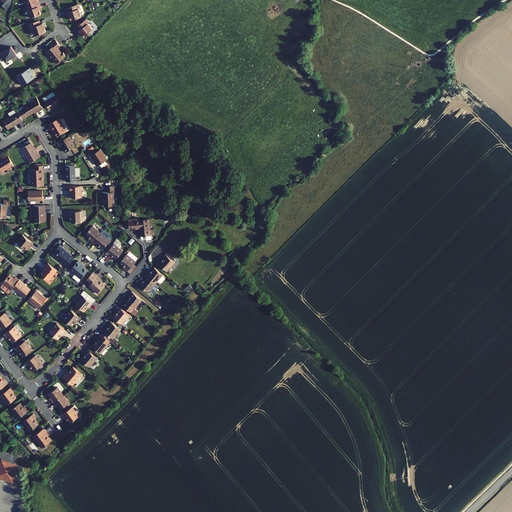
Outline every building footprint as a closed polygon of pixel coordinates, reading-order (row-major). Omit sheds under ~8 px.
[(41,12),(39,5),(41,4),(39,0),(35,0),(26,3),(27,7),(28,7),(30,15),(41,12)] [(79,2),(67,6),(68,12),(70,11),(72,18),(82,15),(80,7),(81,6),(80,2),(79,2)] [(94,28),(89,22),(90,21),(87,17),(76,26),(80,30),(81,29),(86,35),(94,28)] [(41,18),(31,21),(33,29),(35,28),(37,33),(48,30),(45,21),(42,21),(41,18)] [(47,50),(57,62),(67,54),(63,50),(62,50),(59,46),(61,44),(57,39),(51,43),(53,45),(47,50)] [(0,53),(5,61),(17,54),(11,45),(0,52),(0,53)] [(15,76),(21,85),(35,77),(30,68),(15,76)] [(56,94),(54,91),(44,97),(45,101),(56,94)] [(62,105),(56,94),(45,101),(50,109),(57,105),(58,107),(62,105)] [(44,108),(38,98),(24,107),(25,108),(19,112),(23,119),(29,115),(40,109),(41,111),(44,108)] [(19,111),(3,120),(8,128),(24,120),(23,119),(19,112),(19,111)] [(60,117),(49,124),(52,130),(53,129),(57,135),(67,129),(60,117)] [(75,146),(69,136),(58,142),(61,146),(62,145),(66,152),(75,146)] [(31,143),(22,148),(31,163),(41,157),(37,150),(36,151),(34,147),(31,143)] [(108,161),(101,149),(92,155),(99,166),(108,161)] [(0,169),(1,168),(3,171),(10,167),(11,168),(15,166),(8,155),(5,157),(5,158),(0,161),(0,169)] [(44,165),(36,166),(37,169),(31,169),(32,186),(44,185),(44,180),(43,180),(43,173),(44,173),(44,165)] [(75,165),(66,165),(66,181),(76,181),(75,165)] [(82,186),(69,187),(69,191),(71,191),(71,198),(82,198),(82,186)] [(114,187),(107,187),(107,192),(102,192),(102,196),(106,196),(106,205),(115,205),(114,187)] [(43,196),(42,191),(28,191),(29,200),(44,200),(44,196),(43,196)] [(45,222),(45,211),(33,211),(34,222),(45,222)] [(82,223),(82,211),(69,212),(69,216),(71,216),(71,223),(82,223)] [(127,220),(128,230),(135,229),(134,227),(139,227),(139,229),(140,237),(140,238),(141,239),(142,240),(143,240),(150,240),(150,236),(149,231),(148,220),(138,220),(138,219),(127,220)] [(90,240),(93,242),(101,232),(93,225),(85,234),(91,238),(90,240)] [(110,240),(101,232),(93,242),(96,245),(97,243),(103,248),(110,240)] [(30,246),(32,243),(21,234),(15,242),(25,250),(29,245),(30,246)] [(123,250),(114,243),(106,253),(109,255),(110,254),(116,259),(123,250)] [(55,258),(66,267),(73,258),(65,252),(65,251),(59,246),(54,251),(58,254),(55,258)] [(167,251),(164,255),(170,260),(173,256),(167,251)] [(125,268),(128,271),(128,270),(134,263),(136,261),(127,253),(120,262),(126,267),(125,268)] [(163,256),(173,264),(174,263),(170,260),(164,255),(163,256)] [(157,265),(166,272),(173,264),(163,256),(161,258),(163,259),(157,265)] [(81,264),(77,261),(70,271),(74,275),(80,280),(87,271),(80,265),(81,264)] [(41,272),(49,279),(56,270),(48,263),(43,269),(44,269),(41,272)] [(128,270),(130,272),(136,265),(134,263),(128,270)] [(147,273),(144,276),(154,284),(162,275),(153,268),(148,274),(147,273)] [(48,280),(49,279),(41,272),(40,274),(48,280)] [(91,285),(89,287),(98,294),(105,286),(99,281),(100,280),(92,273),(86,281),(91,285)] [(11,290),(12,288),(19,280),(15,277),(14,279),(9,275),(2,283),(3,284),(11,290)] [(148,292),(154,284),(144,276),(142,279),(143,280),(138,286),(147,293),(148,292)] [(31,290),(19,280),(12,288),(24,298),(31,290)] [(11,290),(3,284),(1,286),(1,288),(8,293),(11,290)] [(158,287),(154,284),(148,292),(151,294),(158,287)] [(43,296),(37,291),(29,301),(34,305),(34,306),(39,310),(48,298),(43,295),(43,296)] [(141,300),(131,292),(128,295),(130,296),(122,306),(133,315),(136,311),(134,309),(141,300)] [(76,303),(85,310),(88,306),(90,307),(92,304),(82,296),(76,303)] [(75,305),(83,312),(85,310),(76,303),(75,305)] [(121,325),(128,316),(118,307),(116,311),(117,312),(112,318),(121,325)] [(78,322),(80,319),(70,310),(63,319),(71,326),(76,320),(78,322)] [(4,312),(0,315),(0,329),(11,322),(4,312)] [(115,336),(120,330),(110,322),(107,325),(109,326),(106,329),(115,336)] [(63,335),(66,332),(56,324),(49,333),(57,340),(62,334),(63,335)] [(14,326),(3,334),(6,337),(7,336),(12,342),(21,335),(14,326)] [(112,339),(115,336),(106,329),(104,332),(102,335),(105,338),(108,335),(112,339)] [(100,354),(108,345),(98,336),(95,340),(96,341),(92,346),(92,347),(100,354)] [(25,341),(14,349),(16,352),(18,351),(22,357),(31,350),(25,341)] [(96,358),(87,350),(84,353),(85,354),(80,360),(89,367),(96,358)] [(35,355),(25,363),(27,366),(28,365),(33,371),(42,365),(35,355)] [(67,373),(62,378),(72,386),(82,375),(73,368),(68,374),(67,373)] [(10,388),(0,394),(0,396),(6,405),(15,398),(11,392),(12,391),(10,388)] [(52,404),(63,396),(57,388),(48,395),(52,399),(50,400),(52,404)] [(69,404),(63,396),(52,404),(55,407),(56,406),(59,410),(69,404)] [(24,410),(19,404),(10,410),(17,419),(27,412),(25,409),(24,410)] [(78,418),(72,408),(61,416),(63,419),(65,418),(69,424),(78,418)] [(32,415),(22,422),(29,431),(38,425),(33,419),(35,418),(32,415)] [(47,435),(43,429),(32,437),(41,449),(50,442),(45,436),(47,435)] [(0,458),(0,476),(12,480),(13,477),(16,463),(15,462),(0,458)]
